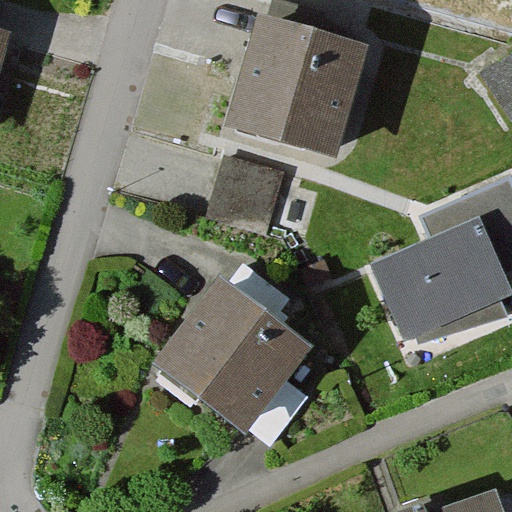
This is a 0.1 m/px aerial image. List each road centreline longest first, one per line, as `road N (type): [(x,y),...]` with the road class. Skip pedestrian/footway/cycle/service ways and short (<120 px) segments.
road 1 (residential): [(140,0),(20,403),(7,466),(14,511)]
road 2 (residential): [(217,511),(511,388)]
